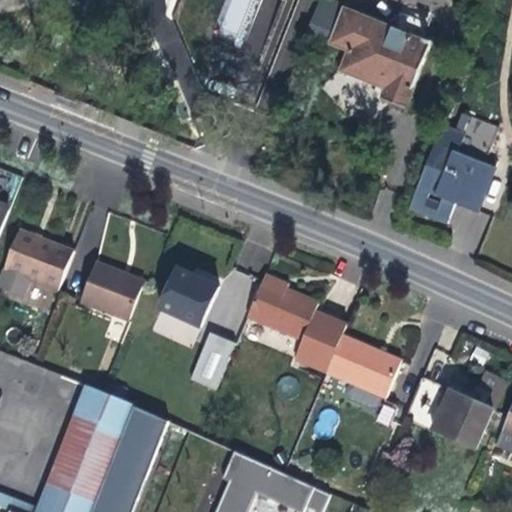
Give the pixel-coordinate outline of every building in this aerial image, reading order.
[(315,0),(310,34),(330,38),(336,0),(315,0)] [(426,38),(425,40),(347,9),(334,42),(351,49),(342,71),(367,80),(389,89),(386,99),(408,108),(434,41),(426,38)] [(469,135),(446,126),(413,208),(452,223),(459,203),(482,211),(499,168),(462,152),(469,135)] [(56,290),(71,251),(38,238),(17,230),(2,269),(56,290)] [(141,286),(119,278),(120,273),(94,262),(78,301),(128,321),(141,286)] [(200,327),(218,288),(195,278),(177,270),(159,309),(200,327)] [(143,282),(120,273),(119,278),(141,286),(143,282)] [(276,279),(264,274),(262,279),(286,290),(288,285),(276,279)] [(342,336),(346,327),(315,313),(318,304),(286,290),(262,279),(247,315),(303,340),(295,361),(326,374),(342,336)] [(170,421),(197,433),(233,348),(206,336),(170,421)] [(369,348),(342,336),(326,374),(350,384),(346,395),(348,400),(371,410),(377,408),(382,397),(386,399),(402,362),(369,348)] [(476,449),(492,412),(493,412),(506,382),(484,374),(478,390),(491,395),(484,408),(463,399),(449,393),(438,419),(450,425),(445,435),(476,449)] [(444,390),(421,379),(405,418),(428,428),(444,390)] [(91,511),(134,406),(99,392),(87,387),(40,507),(37,511),(91,511)] [(134,511),(170,421),(134,406),(91,511),(134,511)] [(511,409),(503,430),(511,434),(511,409)] [(445,435),(450,425),(438,419),(433,430),(445,435)] [(323,511),(331,494),(284,474),(233,450),(222,476),(229,479),(215,511),(246,511),(256,491),(302,510),(304,503),(323,511)] [(11,511),(37,511),(40,507),(0,490),(0,507),(10,511),(11,511)]
